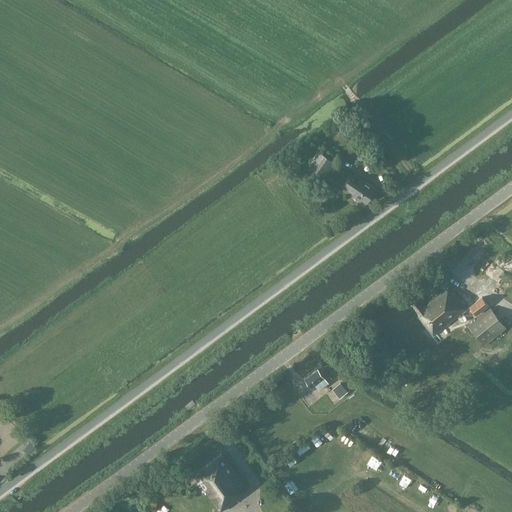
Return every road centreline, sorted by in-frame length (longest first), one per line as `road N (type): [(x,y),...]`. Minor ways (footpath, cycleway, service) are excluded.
road 1 (unclassified): [(0,490),(511,113)]
road 2 (tertiary): [(68,511),(511,186)]
road 3 (track): [(338,82),(417,181)]
